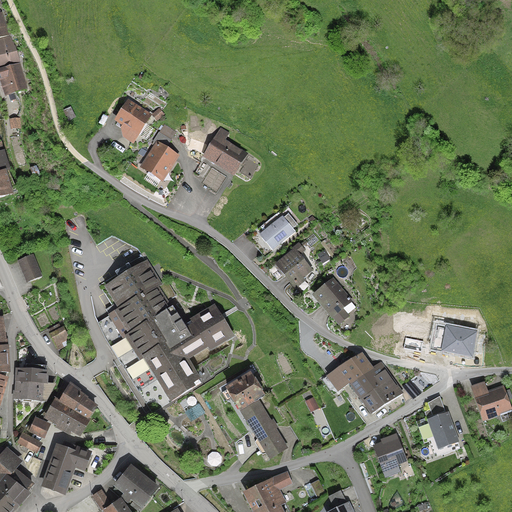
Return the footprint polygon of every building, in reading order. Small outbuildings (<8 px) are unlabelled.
[(0,80),(5,98),(26,91),(18,65),(23,63),(8,12),(1,14),(0,9),(0,80)] [(146,115),(126,103),(113,125),(122,130),(118,138),(128,144),(133,135),(146,115)] [(139,171),(156,181),(173,156),(165,150),(177,132),(163,123),(150,142),(156,146),(139,171)] [(217,130),(199,161),(207,166),(206,168),(230,182),(244,157),(220,143),(225,134),(217,130)] [(4,149),(0,150),(0,197),(13,194),(5,169),(10,168),(4,149)] [(292,231),(281,216),(259,233),(271,248),(292,231)] [(274,266),(293,291),(303,284),(300,279),(310,273),(298,256),(303,253),(297,246),(288,253),(289,255),(274,266)] [(16,261),(25,286),(41,280),(32,256),(16,261)] [(144,361),(170,403),(202,383),(188,360),(208,347),(211,352),(233,338),(221,319),(213,307),(184,325),(170,303),(165,306),(154,288),(160,285),(145,260),(102,286),(116,309),(104,317),(125,351),(130,348),(139,364),(144,361)] [(332,282),(313,297),(337,328),(348,319),(342,312),(351,305),(332,282)] [(0,372),(9,372),(6,353),(6,343),(2,317),(0,317),(0,372)] [(47,329),(50,333),(61,327),(59,323),(47,329)] [(68,335),(64,326),(61,327),(50,333),(49,334),(58,351),(67,345),(68,335)] [(476,332),(447,326),(443,349),(472,355),(476,332)] [(349,383),(350,384),(374,368),(373,366),(362,352),(326,375),(338,392),(349,383)] [(382,361),(373,366),(374,368),(350,384),(371,415),(403,393),(382,361)] [(48,372),(15,370),(15,381),(44,385),(48,372)] [(224,387),(266,461),(286,450),(257,401),(265,396),(251,372),(224,387)] [(0,408),(1,408),(10,378),(0,375),(0,408)] [(421,393),(410,380),(402,386),(413,399),(421,393)] [(485,380),(469,386),(483,423),(511,412),(502,387),(490,391),(485,380)] [(15,381),(12,400),(42,404),(44,385),(15,381)] [(90,421),(96,408),(69,385),(59,403),(73,411),(81,416),(90,421)] [(53,400),(43,419),(57,427),(55,429),(68,437),(71,433),(81,438),(90,421),(81,416),(73,411),(59,403),(53,400)] [(446,413),(427,420),(438,451),(457,444),(446,413)] [(49,425),(34,418),(28,432),(43,438),(49,425)] [(26,457),(32,460),(41,443),(21,432),(15,443),(30,450),(26,457)] [(396,437),(373,445),(383,477),(406,469),(396,437)] [(56,442),(40,488),(65,497),(75,470),(83,472),(90,454),(56,442)] [(0,501),(13,511),(29,494),(35,486),(16,471),(21,464),(4,451),(0,456),(0,501)] [(129,468),(112,490),(140,511),(158,490),(129,468)] [(286,475),(242,496),(250,511),(283,511),(282,508),(286,506),(279,492),(291,486),(286,475)] [(91,498),(100,511),(108,505),(100,492),(91,498)] [(129,511),(120,499),(102,511),(129,511)] [(13,511),(0,501),(0,511),(13,511)]
